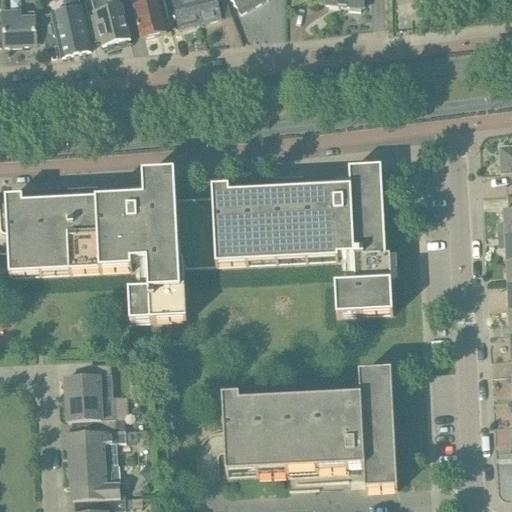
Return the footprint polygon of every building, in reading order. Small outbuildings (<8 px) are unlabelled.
[(21,49),(36,49),(34,14),(6,16),(4,0),(0,0),(0,50),(9,50),(9,52),(21,51),(21,49)] [(45,46),(58,43),(62,60),(91,54),(79,0),(65,0),(64,0),(66,13),(42,18),(44,52),(46,52),(45,46)] [(90,0),(103,51),(131,44),(126,25),(120,0),(90,0)] [(146,0),(147,4),(133,8),(142,41),(167,35),(163,21),(168,20),(163,0),(146,0)] [(170,0),(178,32),(199,27),(192,0),(170,0)] [(192,0),(199,27),(221,22),(215,0),(192,0)] [(268,0),(231,0),(241,17),(269,1),(268,0)] [(321,0),(321,6),(341,8),(341,0),(321,0)] [(341,0),(341,8),(349,9),(349,13),(360,14),(361,10),(364,11),(364,0),(341,0)] [(511,152),(501,153),(502,177),(511,176),(511,152)] [(386,260),(381,171),(349,172),(350,192),(332,193),(333,195),(334,195),(334,201),(230,206),(229,192),(212,192),(212,200),(176,202),(175,177),(143,179),(144,202),(126,203),(126,205),(127,205),(128,211),(24,216),(23,202),(6,203),(10,281),(132,275),(132,267),(147,266),(149,294),(129,295),(130,327),(186,325),(184,271),(216,270),(216,271),(338,265),(338,261),(354,260),(355,288),(335,289),(337,321),(393,318),(390,259),(386,260)] [(499,238),(511,237),(511,212),(504,213),(504,226),(498,226),(499,238)] [(506,263),(511,262),(511,237),(499,238),(499,251),(506,251),(506,263)] [(67,403),(115,401),(115,400),(113,400),(111,379),(111,367),(90,368),(90,379),(65,381),(67,403)] [(397,493),(391,375),(359,377),(360,397),(345,397),(345,403),(240,408),(240,402),(223,402),(227,480),(364,473),(365,495),(397,493)] [(93,424),(93,435),(125,434),(125,422),(116,422),(115,401),(67,403),(68,426),(93,424)] [(126,434),(125,434),(93,435),(93,436),(69,437),(70,449),(69,449),(71,470),(114,468),(113,447),(126,446),(126,444),(137,443),(137,434),(126,435),(126,434)] [(71,470),(72,504),(97,503),(125,501),(125,490),(120,490),(118,468),(114,468),(71,470)] [(125,511),(126,511),(133,510),(133,501),(125,501),(97,503),(97,511),(125,511)]
